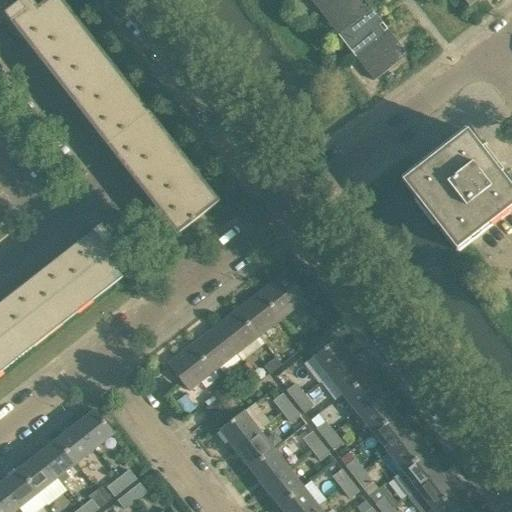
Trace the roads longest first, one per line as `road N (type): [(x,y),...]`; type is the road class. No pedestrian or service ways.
road 1 (residential): [(511,491),(289,206)]
road 2 (residential): [(0,278),(116,186),(190,284)]
road 3 (residential): [(289,206),(129,0)]
road 4 (residential): [(289,206),(487,50)]
road 5 (residential): [(221,511),(100,355)]
road 6 (residential): [(0,433),(100,355)]
road 7 (residential): [(190,284),(289,206)]
